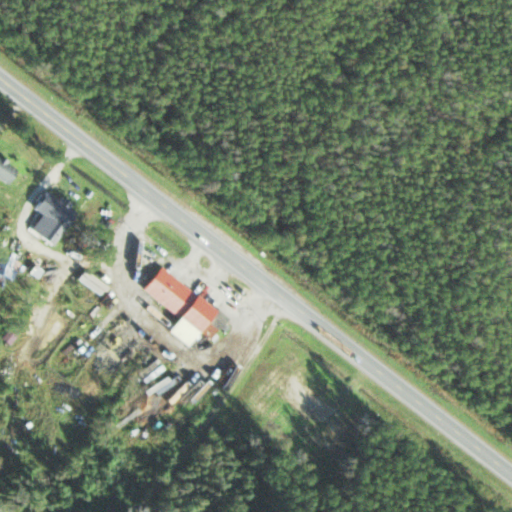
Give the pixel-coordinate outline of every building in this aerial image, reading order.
[(0,179),(7,185),(17,170),(0,157),(0,179)] [(30,231),(54,246),(77,212),(46,191),(34,208),(42,214),(30,231)] [(7,258),(0,254),(0,279),(13,284),(22,258),(9,252),(7,258)] [(143,288),(174,315),(192,294),(161,267),(143,288)] [(186,345),(196,331),(213,342),(229,319),(193,295),(167,332),(186,345)] [(275,400),(302,414),(311,397),(284,383),(275,400)]
